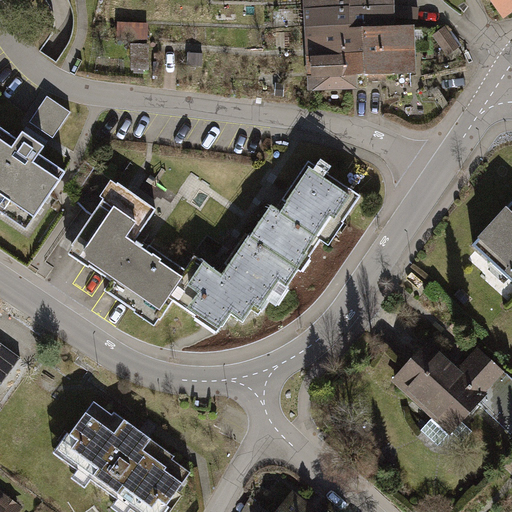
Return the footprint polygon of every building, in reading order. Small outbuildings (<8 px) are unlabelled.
[(312,0),(313,10),(389,8),(388,0),(312,0)] [(511,0),(493,0),(506,17),(511,12),(511,0)] [(401,20),(421,18),(420,5),(401,7),(401,20)] [(389,22),(389,8),(313,10),(313,27),(389,22)] [(315,55),(364,54),(363,32),(390,30),(389,22),(313,27),(315,55)] [(147,30),(118,29),(117,46),(146,47),(147,30)] [(390,30),(363,32),(364,54),(365,75),(413,72),(410,29),(390,30)] [(152,52),(132,52),(131,79),(152,79),(152,52)] [(365,75),(364,54),(315,55),(316,90),(354,89),(354,76),(365,75)] [(49,96),(31,123),(55,139),(73,111),(49,96)] [(19,136),(0,123),(0,210),(32,232),(73,172),(47,154),(52,147),(24,128),(19,136)] [(363,200),(308,165),(283,203),(288,207),(282,217),(269,208),(223,279),(198,262),(185,281),(133,247),(156,212),(111,183),(100,200),(104,203),(68,259),(89,273),(92,269),(161,314),(169,303),(219,335),(230,317),(243,326),(254,310),(262,315),(280,287),(285,290),(297,274),(302,277),(323,245),(330,249),(363,200)] [(511,201),(468,247),(511,288),(511,201)] [(22,361),(0,345),(0,385),(3,388),(22,361)] [(449,371),(422,346),(385,386),(445,441),(474,408),(506,437),(511,430),(511,386),(470,348),(449,371)] [(167,511),(193,476),(90,404),(52,457),(131,511),(167,511)] [(321,511),(289,488),(270,511),(266,511),(254,503),(246,511),(321,511)] [(0,511),(20,511),(23,508),(0,490),(0,511)]
